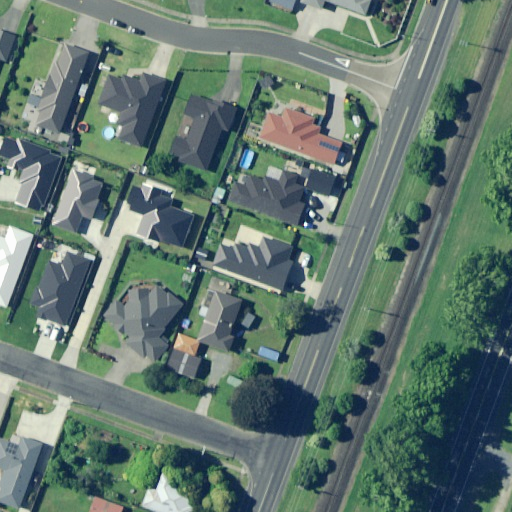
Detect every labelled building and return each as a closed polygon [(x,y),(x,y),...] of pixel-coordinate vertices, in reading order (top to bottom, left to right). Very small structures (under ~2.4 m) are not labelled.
[(303,0),(303,3),(324,11),(327,1),(368,16),(374,0),(303,0)] [(0,60),(8,64),(19,37),(0,29),(0,60)] [(56,61),(39,111),(41,112),(36,125),(61,134),(90,53),(67,44),(60,63),(56,61)] [(127,73),(124,81),(121,79),(112,75),(97,110),(115,118),(118,110),(124,113),(114,137),(143,148),(169,83),(146,74),(144,80),(127,73)] [(181,158),(179,162),(209,172),(225,127),(230,129),(237,109),(214,100),(213,103),(192,96),(185,116),(196,119),(188,141),(177,137),(171,155),(181,158)] [(316,126),(319,119),(288,107),(286,112),(283,117),(271,112),(261,139),(336,167),(344,144),(321,135),(324,128),(316,126)] [(16,142),(5,138),(0,151),(0,152),(11,157),(8,165),(24,171),(20,182),(23,183),(16,202),(42,212),(61,158),(50,154),(51,152),(17,140),(16,142)] [(96,178),(74,170),(54,225),(76,233),(83,215),(92,218),(104,184),(95,181),(96,178)] [(300,176),(286,171),(281,183),(256,173),(251,187),(238,182),(230,202),(298,228),(307,205),(302,203),(308,186),(298,182),(300,176)] [(142,189),(133,186),(127,200),(148,207),(139,231),(183,246),(194,215),(168,206),(171,199),(161,196),(163,192),(143,185),(142,189)] [(218,186),(211,202),(222,207),(229,191),(218,186)] [(0,304),(6,306),(32,234),(9,226),(4,239),(0,237),(0,304)] [(222,245),(214,266),(284,291),(294,262),(289,260),(294,248),(264,237),(260,247),(248,243),(247,246),(234,241),(231,248),(222,245)] [(66,325),(90,262),(67,253),(62,267),(45,261),(30,303),(40,307),(37,314),(66,325)] [(175,255),(170,265),(182,270),(186,260),(175,255)] [(170,295),(159,287),(153,294),(145,288),(129,310),(118,303),(106,320),(117,327),(115,330),(125,336),(127,334),(131,337),(125,345),(145,358),(147,356),(158,364),(171,345),(161,338),(185,302),(172,292),(170,295)] [(199,315),(208,318),(200,341),(181,334),(176,349),(196,356),(201,342),(231,353),(237,337),(232,336),(244,301),(217,292),(208,288),(199,315)] [(201,359),(174,350),(168,369),(194,378),(201,359)] [(47,445),(16,435),(13,445),(0,440),(0,439),(0,468),(5,470),(0,485),(0,501),(24,510),(47,445)] [(197,491),(163,478),(158,490),(151,488),(144,506),(159,511),(194,511),(196,507),(192,505),(197,491)] [(124,511),(126,508),(97,497),(91,511),(124,511)]
